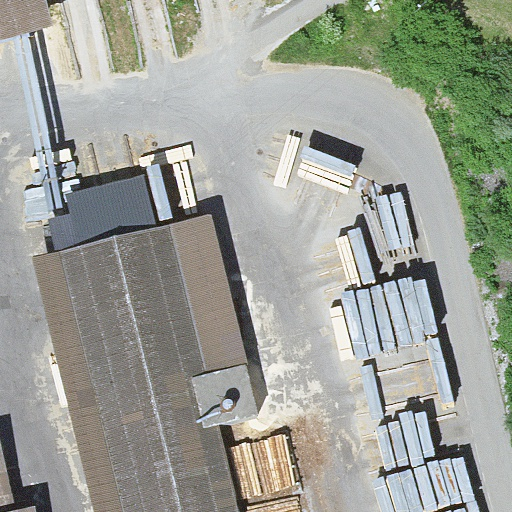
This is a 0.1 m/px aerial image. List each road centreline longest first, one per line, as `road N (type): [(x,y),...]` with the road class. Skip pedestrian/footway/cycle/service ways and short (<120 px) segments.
road 1 (unclassified): [(175,105),(346,103),(398,119),(439,205),(511,508)]
road 2 (residential): [(175,105),(329,0)]
road 3 (unclassified): [(0,92),(175,105)]
